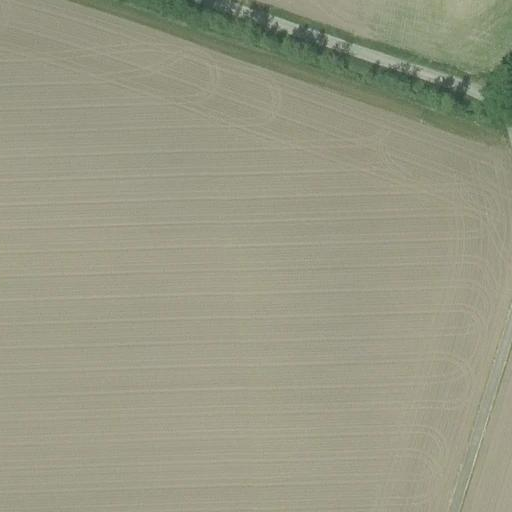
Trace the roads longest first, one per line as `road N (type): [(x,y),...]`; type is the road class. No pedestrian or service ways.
road 1 (unclassified): [(511,130),(507,105),(202,0)]
road 2 (unclassified): [(511,323),(453,511)]
